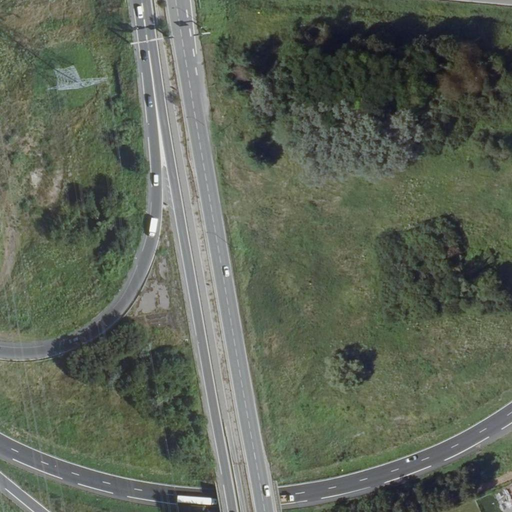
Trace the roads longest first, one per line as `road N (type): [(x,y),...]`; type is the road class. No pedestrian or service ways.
road 1 (motorway): [(0,443),(111,484),(248,499),(389,473),(511,413)]
road 2 (primary): [(264,511),(174,0)]
road 3 (primary): [(144,3),(236,511)]
road 4 (motorway): [(144,3),(157,197),(137,280),(115,313),(77,341),(36,353),(0,352)]
